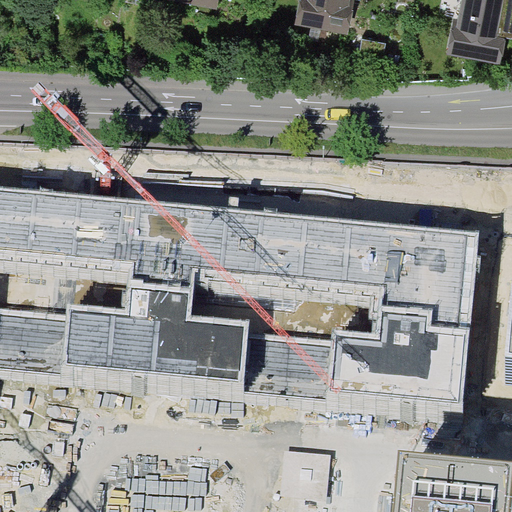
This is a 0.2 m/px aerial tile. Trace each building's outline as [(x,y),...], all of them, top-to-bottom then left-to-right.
[(343,27),(347,0),(302,0),(299,19),(343,27)] [(511,0),(459,0),(459,2),(453,46),(496,53),(501,29),(511,30),(511,29),(511,0)] [(356,56),(380,61),(383,42),(359,38),(356,56)] [(0,209),(0,382),(459,425),(474,253),(0,209)] [(511,511),(511,489),(401,478),(397,511),(511,511)]
